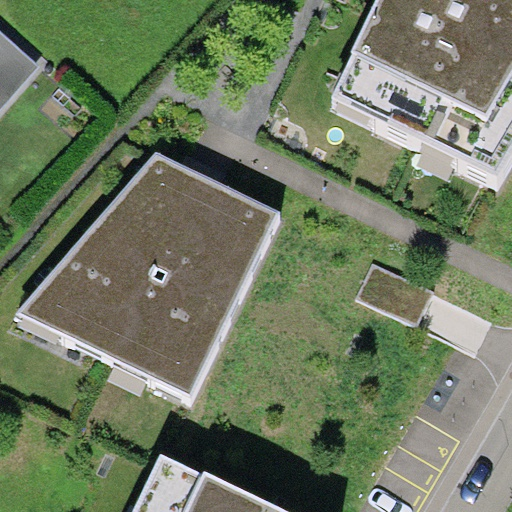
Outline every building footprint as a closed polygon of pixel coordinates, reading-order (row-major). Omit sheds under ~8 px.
[(511,0),(384,0),(333,108),(496,186),(511,160),(511,0)] [(0,112),(39,70),(0,33),(0,112)] [(279,219),(156,158),(16,322),(190,401),(279,219)] [(375,264),(357,297),(415,329),(433,295),(375,264)] [(262,511),(166,468),(144,511),(262,511)]
